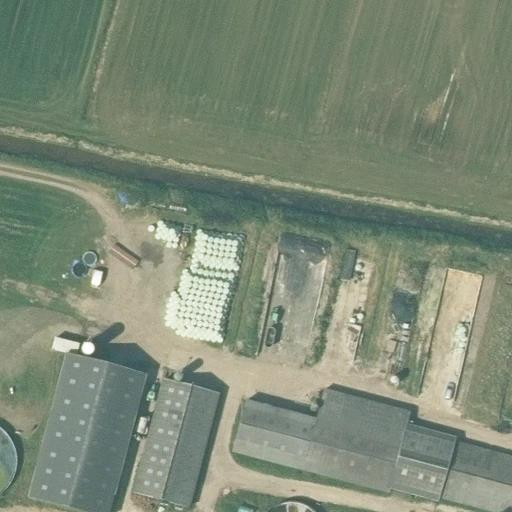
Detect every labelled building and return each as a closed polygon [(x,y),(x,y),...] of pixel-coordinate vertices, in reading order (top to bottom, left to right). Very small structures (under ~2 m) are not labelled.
[(27,500),(73,511),(108,511),(175,259),(95,238),(27,500)] [(511,301),(489,302),(488,331),(511,331),(511,301)] [(307,352),(308,332),(259,332),(259,352),(307,352)] [(219,395),(161,380),(131,494),(189,509),(219,395)] [(244,401),(231,453),(389,495),(389,491),(438,503),(438,501),(452,446),(453,441),(405,429),(409,413),(323,390),(315,420),(244,401)] [(511,511),(511,460),(452,446),(438,501),(482,511),(511,511)] [(313,511),(311,509),(305,506),(298,504),(291,503),(285,503),(278,505),(272,508),(266,511),(313,511)]
